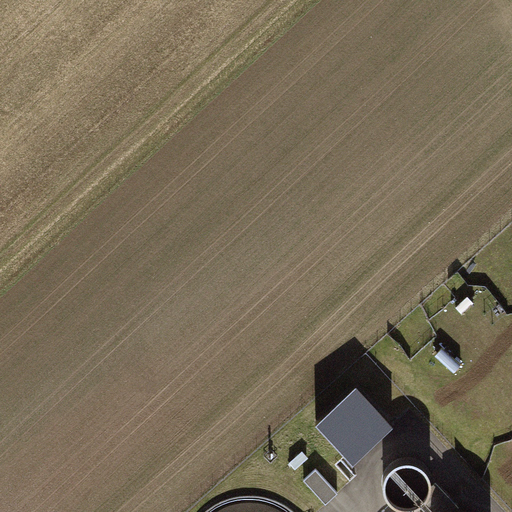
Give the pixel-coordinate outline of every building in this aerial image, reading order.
[(358,380),(316,418),(355,460),(396,422),(358,380)] [(301,448),(292,463),(299,467),(308,452),(301,448)] [(421,496),(428,490),(432,480),(432,468),(426,458),(415,451),(400,452),(390,459),(384,471),(385,484),(392,493),(405,499),(413,499),(421,496)] [(339,490),(319,468),(306,480),(326,501),(339,490)] [(436,478),(432,480),(428,490),(421,496),(413,499),(408,505),(405,508),(408,511),(442,511),(447,508),(459,504),(436,478)]
